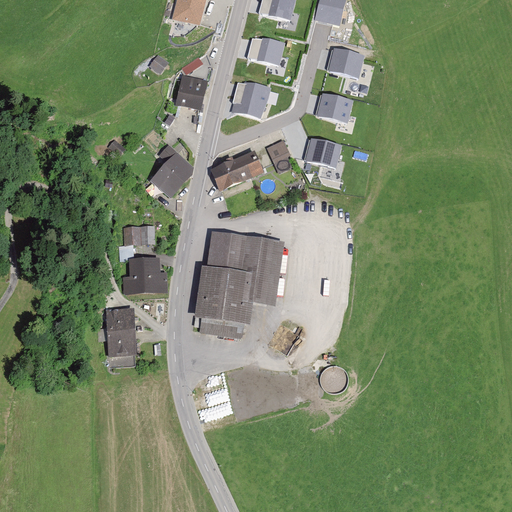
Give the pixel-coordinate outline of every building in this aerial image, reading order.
[(207,0),(177,0),(173,21),(201,27),(207,0)] [(263,0),(260,16),(290,22),(294,0),(263,0)] [(320,0),(316,21),(338,26),(344,0),(320,0)] [(249,61),(278,67),(283,44),(254,38),(249,61)] [(365,60),(332,51),(326,73),(359,82),(365,60)] [(200,53),(183,64),(188,71),(205,61),(200,53)] [(159,57),(149,68),(160,78),(170,66),(159,57)] [(207,84),(183,78),(176,107),(200,113),(207,84)] [(270,91),(238,85),(232,115),(261,121),(268,104),(270,91)] [(316,117),(347,124),(351,101),(321,95),(316,117)] [(341,146),(312,139),(306,163),(335,169),(341,146)] [(119,159),(126,152),(114,140),(107,147),(119,159)] [(284,144),(269,150),(280,173),(291,167),(287,158),(290,157),(284,144)] [(182,160),(170,149),(162,157),(169,164),(152,183),(161,191),(169,198),(192,173),(193,170),(182,160)] [(229,166),(212,172),(216,182),(220,192),(262,175),(255,155),(244,160),(234,164),(232,160),(227,162),(229,166)] [(154,228),(125,230),(126,247),(143,246),(154,245),(154,228)] [(252,287),(250,301),(268,303),(276,247),(258,245),(259,242),(219,237),(214,273),(238,276),(236,291),(242,292),(243,286),(252,287)] [(132,281),(125,281),(125,294),(167,293),(166,274),(156,275),(156,262),(132,263),(132,281)] [(214,273),(209,272),(203,319),(243,325),(244,315),(248,315),(250,301),(252,287),(243,286),(242,292),(236,291),(238,276),(214,273)] [(130,311),(107,312),(111,369),(135,367),(132,318),(130,318),(130,311)]
